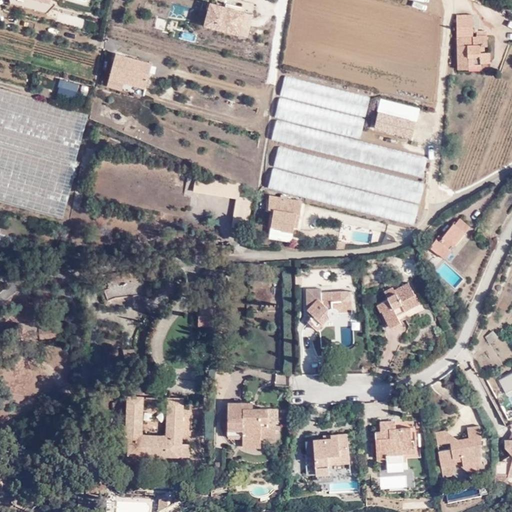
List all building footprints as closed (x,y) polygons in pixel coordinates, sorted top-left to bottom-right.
[(244,12),(210,4),(204,27),(238,36),(244,12)] [(458,69),(469,69),(469,65),(482,64),(482,62),(491,62),(490,52),(481,52),(481,45),(487,45),(486,35),(476,35),(476,37),(473,36),(472,15),(456,15),(457,45),(458,45),(458,69)] [(152,62),(116,53),(109,77),(145,87),(152,62)] [(272,140),(424,172),(428,154),(360,139),(370,93),(282,75),(281,83),(284,83),(281,97),(277,118),(276,118),(272,140)] [(0,140),(75,161),(88,113),(0,88),(0,140)] [(378,97),(373,128),(413,134),(418,103),(378,97)] [(0,198),(63,216),(76,165),(0,143),(0,198)] [(237,197),(238,187),(239,184),(226,182),(195,176),(193,189),(237,197)] [(300,200),(269,194),(267,207),(272,208),(269,224),(279,226),(279,227),(290,229),(291,223),(296,224),(300,200)] [(252,198),(238,196),(234,228),(247,230),(252,198)] [(462,231),(464,233),(469,227),(459,219),(456,223),(455,222),(442,238),(438,236),(434,240),(428,236),(420,246),(424,254),(429,247),(444,259),(450,251),(447,248),(451,244),(462,231)] [(342,236),(352,238),(352,239),(371,242),(373,229),(343,224),(342,236)] [(453,246),(464,233),(462,231),(451,244),(453,246)] [(451,280),(457,272),(443,262),(437,270),(451,280)] [(141,295),(142,299),(148,312),(153,313),(166,294),(158,279),(108,286),(111,295),(116,297),(141,295)] [(397,315),(414,306),(410,297),(414,294),(408,283),(394,291),(396,294),(388,298),(388,299),(379,305),(391,327),(400,322),(397,315)] [(384,292),(388,298),(396,294),(394,291),(393,288),(384,292)] [(352,311),(352,301),(342,301),(341,293),(331,293),(332,297),(321,298),(321,293),(321,289),(305,290),(307,309),(311,312),(309,315),(312,318),(308,322),(317,330),(322,325),(352,311)] [(342,301),(352,301),(351,292),(341,293),(342,301)] [(410,297),(414,306),(419,304),(414,294),(410,297)] [(208,326),(209,325),(209,313),(215,313),(215,312),(216,304),(200,303),(198,325),(208,326)] [(209,325),(218,326),(219,312),(215,312),(215,313),(209,313),(209,325)] [(38,328),(39,338),(51,337),(61,336),(60,320),(52,321),(53,326),(41,327),(38,328)] [(9,341),(39,338),(38,328),(41,327),(40,321),(13,324),(9,341)] [(496,337),(492,332),(485,337),(489,343),(496,337)] [(511,372),(498,380),(505,394),(511,390),(511,372)] [(122,389),(122,380),(106,380),(106,392),(116,392),(116,389),(122,389)] [(136,435),(138,397),(128,397),(127,442),(128,442),(128,454),(188,457),(189,444),(180,443),(182,400),(172,399),(171,436),(166,436),(141,435),(136,435)] [(252,412),(252,409),(252,404),(228,403),(228,418),(228,435),(242,436),(242,441),(260,441),(261,439),(260,434),(275,434),(275,423),(268,422),(268,409),(256,409),(257,412),(252,412)] [(416,425),(424,423),(422,414),(414,416),(416,425)] [(387,456),(387,463),(402,461),(401,449),(414,448),(413,436),(411,436),(411,428),(399,429),(400,433),(395,433),(395,429),(395,422),(380,423),(381,432),(375,432),(377,456),(387,456)] [(464,467),(480,464),(482,435),(480,426),(467,427),(468,437),(458,439),(450,440),(450,442),(451,449),(439,451),(441,466),(455,465),(455,461),(454,457),(462,456),(462,460),(464,467)] [(450,440),(458,439),(446,430),(435,432),(437,444),(450,442),(450,440)] [(348,435),(331,436),(331,440),(323,441),(314,441),(315,474),(349,471),(348,435)] [(495,451),(494,465),(507,465),(510,461),(505,453),(505,451),(495,451)] [(494,465),(494,483),(504,483),(506,479),(511,479),(511,459),(510,461),(507,465),(494,465)] [(455,465),(441,466),(443,477),(451,476),(456,470),(455,465)] [(159,511),(166,511),(167,511),(167,500),(160,500),(159,511)]
